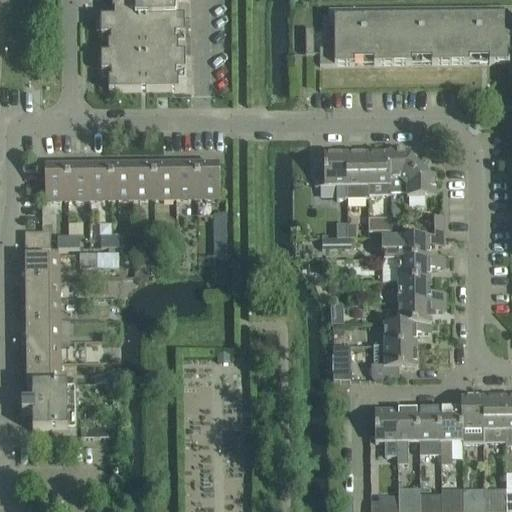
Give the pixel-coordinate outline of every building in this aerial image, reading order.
[(109,81),(109,94),(178,93),(178,80),(176,80),(176,74),(185,74),(185,56),(178,56),(178,44),(175,44),(175,38),(185,37),(185,19),(176,19),(176,11),(177,11),(177,3),(189,3),(188,0),(119,0),(119,1),(112,1),(112,13),(114,13),(114,20),(101,20),(101,38),(110,38),(110,45),(108,45),(108,57),(101,57),(101,75),(111,75),(111,81),(109,81)] [(511,37),(508,38),(508,18),(334,20),(334,38),(326,39),(326,52),(319,52),(319,69),(354,68),(354,57),(373,57),(374,68),(412,67),(412,56),(431,56),(431,67),(469,67),(469,56),(489,55),(489,66),(509,66),(508,56),(511,56),(511,37)] [(306,59),(314,59),(314,32),(305,33),(306,59)] [(402,186),(419,169),(410,161),(410,155),(389,155),(389,157),(389,197),(405,197),(405,189),(402,186)] [(389,157),(368,158),(368,200),(389,199),(389,197),(389,157)] [(346,203),(346,158),(324,158),(324,176),(315,176),(315,190),(336,190),(336,203),(346,203)] [(368,158),(346,158),(346,203),(368,203),(368,200),(368,158)] [(198,169),(176,170),(176,203),(198,203),(198,169)] [(198,169),(198,203),(220,203),(220,169),(198,169)] [(429,179),(419,169),(402,186),(405,189),(405,197),(406,201),(435,200),(435,179),(429,179)] [(110,170),(89,171),(89,204),(111,204),(110,170)] [(132,170),(110,170),(111,204),(133,204),(132,170)] [(154,170),(132,170),(133,204),(154,203),(154,170)] [(176,170),(154,170),(154,203),(176,203),(176,170)] [(67,205),(67,171),(45,171),(45,205),(67,205)] [(89,204),(89,171),(67,171),(67,205),(89,204)] [(213,218),(214,260),(227,260),(226,218),(213,218)] [(433,235),(444,235),(444,220),(433,220),(433,235)] [(389,236),(389,222),(380,223),(381,236),(389,236)] [(397,222),(389,222),(389,236),(398,235),(397,222)] [(346,242),(346,229),(338,229),(338,242),(346,242)] [(346,229),(346,242),(355,242),(355,229),(346,229)] [(38,245),(38,236),(25,236),(25,245),(38,245)] [(38,245),(51,244),(50,236),(38,236),(38,245)] [(112,252),(112,239),(101,240),(101,252),(112,252)] [(112,239),(112,252),(123,252),(122,239),(112,239)] [(69,253),(69,240),(58,240),(58,253),(69,253)] [(79,240),(69,240),(69,253),(79,253),(79,240)] [(444,240),(397,241),(382,241),(382,256),(385,256),(386,263),(397,263),(444,263),(444,262),(430,262),(430,250),(444,250),(444,240)] [(347,243),(323,243),(323,255),(347,255),(347,243)] [(51,253),(51,244),(38,245),(38,253),(51,253)] [(38,253),(38,245),(25,245),(25,253),(38,253)] [(97,259),(97,271),(119,271),(119,258),(97,259)] [(26,282),(59,282),(59,259),(25,259),(26,282)] [(88,272),(88,259),(79,259),(80,272),(88,272)] [(97,259),(88,259),(88,272),(97,271),(97,259)] [(444,263),(397,263),(397,284),(430,284),(430,272),(444,272),(444,263)] [(60,303),(59,282),(26,282),(26,304),(60,303)] [(430,297),(430,284),(397,284),(397,306),(445,306),(445,297),(430,297)] [(343,288),(331,288),(331,296),(343,296),(343,288)] [(60,325),(60,303),(26,304),(26,325),(60,325)] [(445,306),(397,306),(398,327),(384,327),(384,328),(430,327),(430,315),(445,315),(445,306)] [(337,309),(333,309),(333,317),(339,317),(345,317),(345,309),(337,309)] [(60,346),(60,325),(26,325),(26,347),(60,346)] [(431,337),(430,327),(384,328),(384,349),(416,349),(416,337),(431,337)] [(340,329),(334,329),(334,337),(341,337),(345,337),(345,329),(340,329)] [(60,368),(60,346),(26,347),(27,368),(60,368)] [(374,370),(371,370),(372,381),(385,381),(399,381),(399,372),(416,371),(416,349),(384,349),(379,349),(374,349),(374,370)] [(350,351),(333,352),(334,384),(350,384),(350,351)] [(99,359),(97,361),(97,367),(105,367),(105,359),(99,359)] [(60,368),(27,368),(27,391),(32,391),(32,390),(61,389),(61,388),(60,368)] [(105,380),(96,380),(96,388),(105,388),(105,380)] [(61,389),(32,390),(32,391),(32,405),(32,406),(32,407),(35,407),(35,412),(35,416),(33,416),(33,417),(33,418),(33,434),(52,434),(52,442),(77,442),(77,422),(76,388),(61,388),(61,389)] [(482,445),(482,402),(461,402),(461,413),(461,445),(482,445)] [(504,445),(504,402),(482,402),(482,445),(504,445)] [(461,413),(438,414),(439,460),(439,471),(450,470),(450,445),(461,445),(461,413)] [(395,414),(375,414),(375,446),(387,446),(387,460),(395,460),(395,414)] [(417,414),(395,414),(395,460),(395,470),(406,470),(406,446),(417,446),(417,414)] [(439,460),(438,414),(417,414),(417,446),(418,467),(426,466),(426,460),(439,460)] [(112,441),(112,433),(81,433),(81,442),(112,441)] [(396,511),(418,511),(418,492),(396,492),(397,500),(396,511)] [(505,511),(505,494),(484,495),(483,511),(505,511)] [(461,511),(461,495),(440,495),(440,498),(440,511),(461,511)] [(483,511),(484,495),(461,495),(461,511),(483,511)] [(440,511),(440,498),(418,498),(418,511),(440,511)] [(396,511),(397,500),(378,500),(378,506),(371,506),(370,511),(396,511)]
